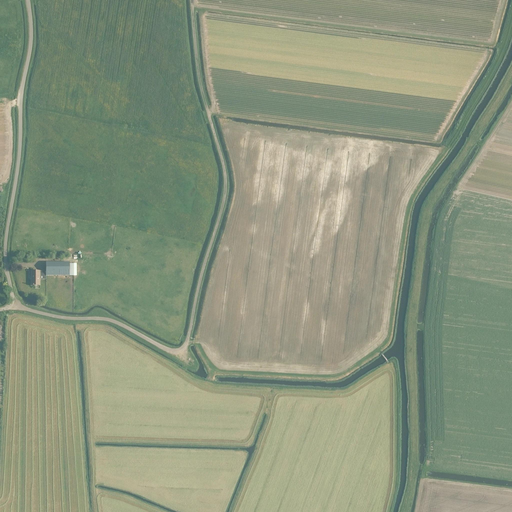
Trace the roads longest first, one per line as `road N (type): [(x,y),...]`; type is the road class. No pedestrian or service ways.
road 1 (track): [(187,337),(225,189),(200,89),(191,0)]
road 2 (unclassified): [(0,307),(9,304),(4,256),(30,36),(27,0)]
road 3 (track): [(192,7),(503,47)]
road 4 (track): [(9,304),(110,319),(173,350),(187,337)]
